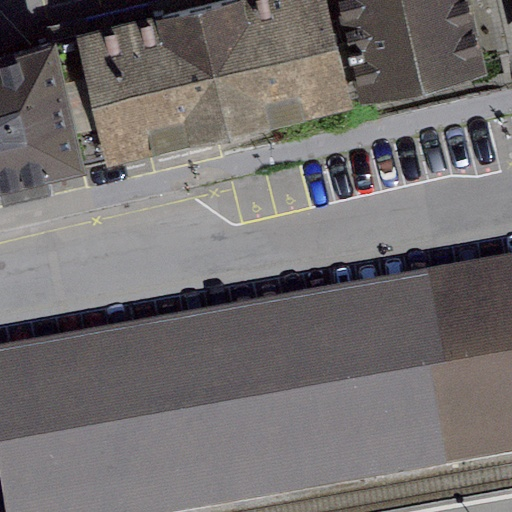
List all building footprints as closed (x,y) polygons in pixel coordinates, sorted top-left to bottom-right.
[(326,0),(208,0),(54,40),(81,151),(348,91),(326,0)] [(497,0),(326,0),(348,91),(510,52),(497,0)] [(511,0),(497,0),(510,52),(511,52),(511,0)] [(0,54),(0,182),(4,195),(53,182),(47,161),(81,151),(54,40),(0,54)] [(511,266),(0,356),(0,489),(4,511),(256,511),(511,467),(511,266)]
